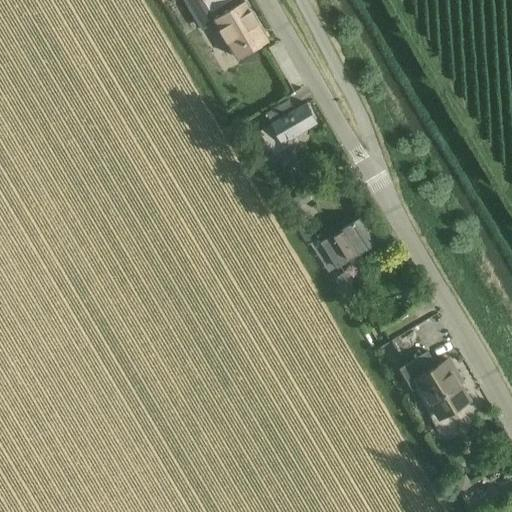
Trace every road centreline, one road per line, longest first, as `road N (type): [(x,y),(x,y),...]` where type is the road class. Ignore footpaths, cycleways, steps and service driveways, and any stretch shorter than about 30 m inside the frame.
road 1 (unclassified): [(265,0),(396,216)]
road 2 (unclassified): [(396,216),(359,116),(300,0)]
road 3 (unclassified): [(511,415),(396,216)]
